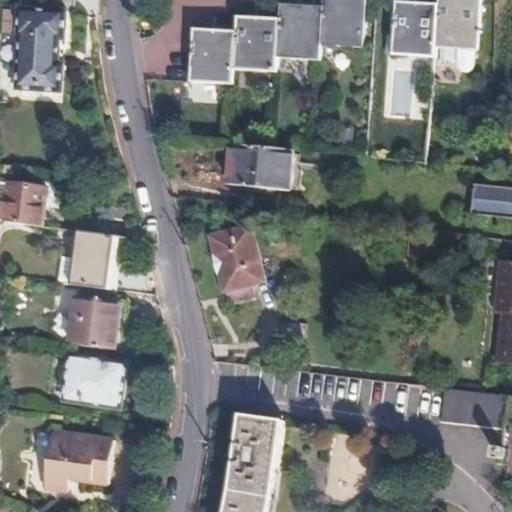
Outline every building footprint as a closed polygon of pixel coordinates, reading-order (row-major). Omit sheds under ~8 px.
[(363,54),(368,1),(361,0),(327,0),(326,13),(323,50),(363,54)] [(479,58),(484,6),(443,1),(442,13),(438,54),(444,55),(477,58),(479,58)] [(323,50),(326,13),(282,9),(280,26),(278,60),(321,64),(323,50)] [(438,54),(442,13),(400,9),(394,62),(437,66),(438,54)] [(278,60),(280,26),(239,22),(238,38),(235,72),(276,76),(278,60)] [(12,136),(58,139),(60,110),(55,110),(56,86),(63,86),(65,58),(70,59),(72,31),(43,29),(41,56),(14,54),(12,83),(15,83),(12,136)] [(235,72),(238,38),(197,34),(192,84),(233,88),(235,72)] [(475,75),(477,58),(444,55),(443,71),(460,74),(460,78),(461,81),(462,83),(465,84),(469,84),(470,83),(473,81),(474,79),(475,75)] [(288,187),(293,148),(232,142),(227,181),(288,187)] [(299,189),(301,168),(298,167),(300,148),(293,148),(288,187),(299,189)] [(0,219),(38,225),(42,189),(0,183),(0,219)] [(511,219),(511,187),(477,183),(472,214),(511,219)] [(263,282),(251,230),(209,239),(213,257),(210,257),(215,277),(218,276),(221,291),(263,282)] [(104,290),(112,236),(74,231),(66,285),(104,290)] [(109,353),(116,305),(70,298),(63,347),(109,353)] [(115,411),(122,367),(65,358),(58,402),(115,411)] [(507,420),(509,387),(448,382),(445,415),(507,420)] [(271,511),(276,488),(282,453),(287,422),(244,418),(224,511),(271,511)] [(112,442),(51,433),(43,490),(67,493),(69,477),(79,478),(79,481),(106,485),(112,442)]
